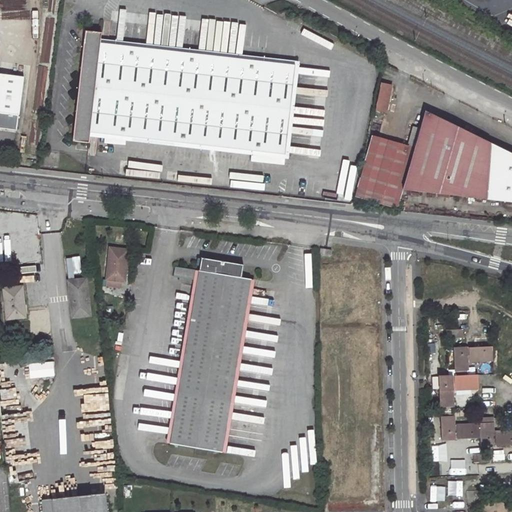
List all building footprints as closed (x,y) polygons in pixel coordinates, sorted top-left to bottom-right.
[(90,133),(287,155),(297,67),(100,44),(102,33),(84,31),(71,141),(88,143),(90,133)] [(0,74),(0,128),(19,131),(25,77),(0,74)] [(392,85),(382,83),(376,110),(387,112),(392,85)] [(486,198),(490,139),(428,106),(405,186),(486,198)] [(420,129),(412,127),(407,146),(372,137),(356,197),(397,209),(420,129)] [(511,150),(490,139),(486,198),(511,201),(511,150)] [(109,249),(106,281),(107,281),(107,288),(120,289),(121,282),(122,282),(123,268),(126,268),(128,250),(109,249)] [(318,257),(330,258),(331,251),(320,250),(318,257)] [(243,266),(201,259),(199,272),(174,268),(173,278),(196,282),(169,445),(221,453),(250,281),(241,279),(243,266)] [(85,280),(68,282),(72,318),(89,316),(85,280)] [(21,288),(3,290),(6,320),(25,318),(21,288)] [(457,328),(449,328),(449,336),(458,336),(457,328)] [(511,358),(511,345),(495,346),(495,359),(496,372),(509,372),(509,359),(511,358)] [(495,346),(456,347),(457,375),(471,374),(470,360),(495,359),(495,346)] [(457,375),(440,375),(441,411),(455,411),(454,389),(478,389),(477,374),(471,374),(457,375)] [(441,411),(441,439),(479,438),(479,424),(455,425),(455,411),(441,411)] [(511,432),(493,432),(492,418),(478,419),(479,424),(479,438),(479,446),(511,445),(511,432)] [(489,454),(471,454),(472,464),(490,464),(489,454)] [(106,511),(104,495),(42,502),(42,511),(106,511)]
